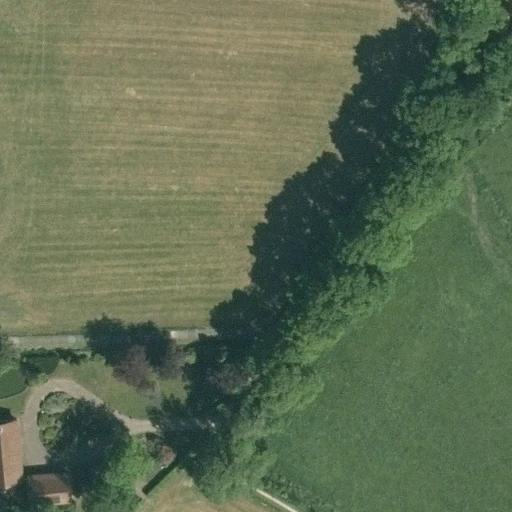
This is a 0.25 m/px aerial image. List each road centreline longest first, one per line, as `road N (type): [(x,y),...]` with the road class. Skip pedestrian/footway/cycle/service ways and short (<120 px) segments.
road 1 (track): [(458,0),(435,93),(261,371),(214,432)]
road 2 (track): [(221,417),(120,424),(81,388),(60,383),(31,404),(33,453),(54,460),(101,456)]
